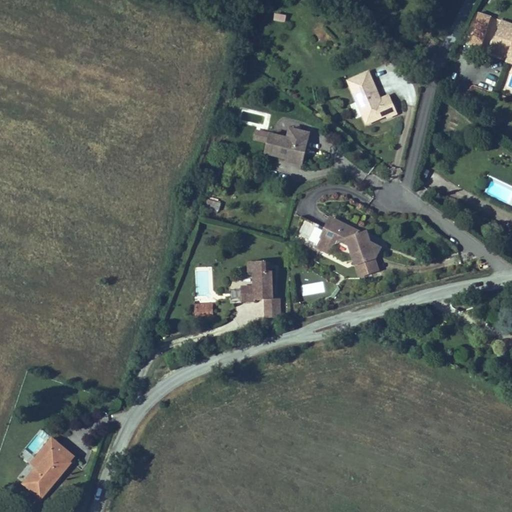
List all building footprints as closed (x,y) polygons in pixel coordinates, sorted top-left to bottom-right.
[(274,20),(286,22),(287,15),(275,13),(274,20)] [(511,21),(501,17),(490,50),(507,56),(505,60),(511,62),(511,21)] [(379,73),(360,82),(370,104),(375,102),(382,115),(376,118),(381,127),(401,117),(402,119),(410,116),(401,96),(391,100),(379,73)] [(370,104),(376,118),(382,115),(375,102),(370,104)] [(300,133),(298,140),(317,145),(319,138),(300,133)] [(278,147),(280,139),(266,135),(264,143),(278,147)] [(278,147),(275,159),(296,165),(297,159),(312,164),(317,145),(298,140),(297,144),(280,139),(278,147)] [(310,171),(312,164),(297,159),(296,165),(295,166),(310,171)] [(220,210),(221,201),(207,199),(206,208),(220,210)] [(340,220),(337,224),(350,231),(354,227),(340,220)] [(350,231),(337,224),(325,249),(338,255),(342,247),(351,241),(361,246),(365,265),(385,259),(391,248),(381,244),(372,247),(370,237),(369,232),(354,227),(350,231)] [(372,247),(381,244),(370,237),(372,247)] [(391,248),(385,259),(396,265),(402,254),(391,248)] [(241,285),(242,300),(265,298),(273,298),(272,268),(266,268),(266,258),(248,259),(249,270),(255,270),(256,284),(241,285)] [(273,298),(265,298),(266,315),(282,315),(281,297),(273,298)] [(211,303),(193,305),(194,314),(212,313),(211,303)] [(42,498),(49,488),(48,487),(55,478),(57,479),(71,463),(76,457),(53,438),(48,444),(53,449),(37,469),(24,483),(42,498)] [(31,464),(37,469),(53,449),(48,444),(31,464)] [(48,487),(49,488),(57,479),(55,478),(48,487)]
